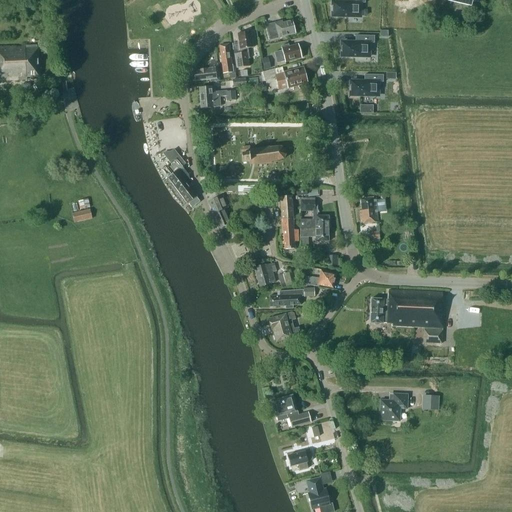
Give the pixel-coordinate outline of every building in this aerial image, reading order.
[(333,2),(332,16),(359,17),(360,3),(365,3),(365,0),(346,0),(346,3),(333,2)] [(285,21),(269,25),(265,26),(269,41),(281,38),(295,35),(292,23),(286,24),(285,21)] [(250,32),(237,34),(239,50),(241,49),(241,53),(235,54),(236,68),(248,66),(246,53),(245,53),(244,49),(252,48),(250,32)] [(342,42),(341,57),(368,57),(369,43),(374,43),(374,36),(355,36),(355,43),(342,42)] [(233,73),(230,44),(219,45),(222,74),(233,73)] [(27,77),(39,77),(38,46),(0,47),(0,80),(27,80),(27,77)] [(291,46),(283,48),(285,53),(279,54),(281,62),(287,61),(287,63),(302,59),(299,46),(292,48),(291,46)] [(271,69),(268,58),(261,59),(264,70),(271,69)] [(211,65),(209,65),(209,69),(194,71),(195,81),(210,79),(211,82),(219,81),(217,61),(210,62),(211,65)] [(275,70),(262,73),(265,84),(276,82),(278,93),(307,86),(304,71),(276,77),(275,70)] [(350,82),(350,96),(377,96),(377,82),(383,82),(383,75),(364,75),(364,82),(350,82)] [(244,79),(232,80),(233,89),(245,87),(245,86),(258,85),(258,78),(244,79)] [(217,88),(201,89),(202,109),(221,108),(221,98),(228,97),(228,102),(237,101),(236,92),(227,93),(227,92),(217,93),(217,88)] [(308,104),(297,105),(298,113),(309,111),(308,104)] [(251,148),(242,149),(242,154),(243,162),(251,162),(251,166),(271,164),(271,163),(281,162),(284,160),(286,157),(286,153),(283,151),(280,150),(270,151),(270,149),(251,151),(251,148)] [(166,168),(173,176),(168,179),(188,205),(189,204),(192,208),(199,202),(197,199),(198,198),(188,185),(190,184),(189,178),(182,168),(185,166),(180,159),(177,161),(176,160),(166,168)] [(281,197),(283,223),(293,223),(292,197),(281,197)] [(376,197),(362,198),(363,210),(360,210),(361,224),(378,222),(376,197)] [(81,210),(89,208),(87,199),(85,200),(79,201),(81,210)] [(315,200),(300,199),(300,212),(315,212),(315,200)] [(215,202),(210,204),(214,213),(213,213),(219,229),(231,224),(223,206),(218,208),(215,202)] [(92,219),(90,209),(72,213),(74,223),(92,219)] [(328,229),(328,216),(315,216),(315,220),(300,220),(300,229),(328,229)] [(294,230),(293,223),(283,223),(284,249),(295,249),(295,242),(299,242),(298,230),(294,230)] [(384,226),(372,227),(372,233),(369,233),(370,241),(376,240),(376,239),(380,239),(379,233),(385,232),(384,226)] [(300,229),(300,238),(311,238),(311,236),(315,236),(315,241),(328,241),(328,229),(300,229)] [(337,257),(326,258),(326,267),(337,267),(337,257)] [(256,268),(261,287),(276,283),(274,273),(277,272),(276,266),(272,267),(271,264),(266,266),(266,265),(256,268)] [(336,274),(320,270),(319,278),(311,277),(311,278),(305,277),(304,285),(318,287),(319,286),(333,289),(336,274)] [(315,297),(314,288),(303,288),(304,297),(315,297)] [(303,296),(303,290),(279,291),(279,295),(269,296),(269,308),(285,307),(285,309),(293,309),(293,306),(301,306),(301,297),(303,296)] [(442,294),(387,291),(386,299),(370,298),(369,324),(382,325),(382,324),(391,324),(391,327),(423,329),(422,342),(442,343),(444,302),(442,302),(442,294)] [(320,315),(316,309),(311,313),(315,319),(320,315)] [(286,315),(269,320),(272,329),(273,329),(277,342),(286,339),(287,342),(293,340),(293,338),(300,336),(298,328),(293,329),(291,320),(295,319),(294,314),(292,313),(286,315)] [(380,400),(379,420),(399,421),(400,409),(407,409),(407,395),(393,395),(393,401),(380,400)] [(438,397),(424,396),(424,410),(438,411),(438,397)] [(278,422),(288,419),(291,429),(310,424),(308,414),(296,417),(295,413),(296,413),(292,397),(272,402),(276,418),(277,418),(278,422)] [(307,450),(288,456),(291,467),(308,463),(307,460),(309,459),(307,450)] [(329,505),(325,489),(323,490),(320,478),(307,481),(310,493),(308,494),(312,509),(320,508),(320,511),(333,511),(334,511),(332,504),(329,505)]
